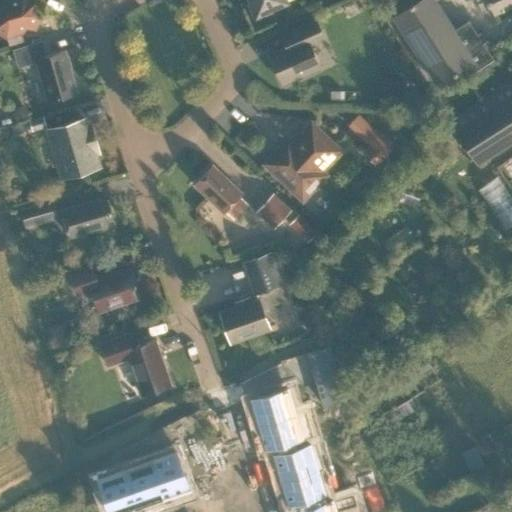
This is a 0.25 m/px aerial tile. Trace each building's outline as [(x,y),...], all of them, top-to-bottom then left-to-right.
[(37,0),(36,0),(0,0),(0,31),(7,35),(21,31),(24,26),(37,23),(41,15),(37,0)] [(258,28),(260,27),(256,20),(272,13),(271,11),(288,3),(286,0),(248,0),(250,3),(248,4),(258,28)] [(434,0),(417,0),(392,16),(438,84),(465,67),(470,74),(494,57),(469,19),(454,29),(434,0)] [(511,0),(464,0),(465,0),(466,0),(485,0),(493,14),(511,5),(511,0)] [(295,42),(270,54),(283,84),(321,68),(308,38),(321,32),(315,18),(289,30),(295,42)] [(37,58),(50,100),(75,93),(63,50),(43,56),(40,43),(16,50),(20,63),(37,58)] [(376,93),(399,98),(404,78),(381,73),(376,93)] [(511,80),(509,83),(508,82),(447,121),(475,165),(511,141),(511,80)] [(344,99),(344,90),(330,90),(330,99),(344,99)] [(5,115),(8,125),(30,118),(25,104),(12,109),(13,113),(5,115)] [(393,148),(357,114),(349,123),(375,148),(366,157),(375,165),(393,148)] [(32,131),(46,126),(43,116),(29,120),(32,131)] [(88,135),(84,120),(50,129),(64,176),(97,166),(93,152),(98,150),(93,133),(88,135)] [(340,150),(311,123),(292,144),(288,139),(265,163),(302,198),(304,197),(307,197),(313,191),(313,187),(325,174),(321,170),(329,161),(332,161),(339,154),(338,151),(340,150)] [(213,165),(194,184),(223,212),(242,192),(213,165)] [(256,211),(274,228),(292,209),(274,192),(256,211)] [(58,218),(53,199),(20,208),(26,227),(58,218)] [(99,202),(98,199),(62,210),(70,237),(106,226),(105,223),(113,221),(107,200),(99,202)] [(289,224),(307,241),(317,232),(298,214),(289,224)] [(242,262),(254,294),(287,282),(275,250),(242,262)] [(129,268),(97,279),(93,266),(70,274),(77,295),(92,290),(99,311),(137,298),(133,286),(135,286),(129,268)] [(221,313),(231,341),(269,327),(259,299),(221,313)] [(52,329),(58,350),(77,344),(70,323),(52,329)] [(170,385),(155,340),(131,348),(127,334),(100,343),(108,365),(128,358),(141,395),(170,385)] [(323,405),(346,399),(338,373),(330,346),(307,352),(323,405)] [(408,381),(432,367),(422,352),(399,367),(408,381)] [(289,387),(250,399),(257,424),(296,413),(289,387)] [(403,416),(417,407),(411,398),(397,406),(403,416)] [(296,413),(257,424),(265,449),(313,435),(306,410),(296,413)] [(318,441),(274,454),(281,479),(325,467),(318,441)] [(343,448),(327,452),(333,478),(350,473),(343,448)] [(173,453),(148,461),(161,500),(186,491),(173,453)] [(148,461),(123,470),(136,508),(161,500),(148,461)] [(321,468),(281,479),(289,505),(328,494),(321,468)] [(123,470),(97,479),(108,511),(137,511),(136,508),(123,470)] [(353,494),(294,511),(337,511),(357,505),(353,494)]
